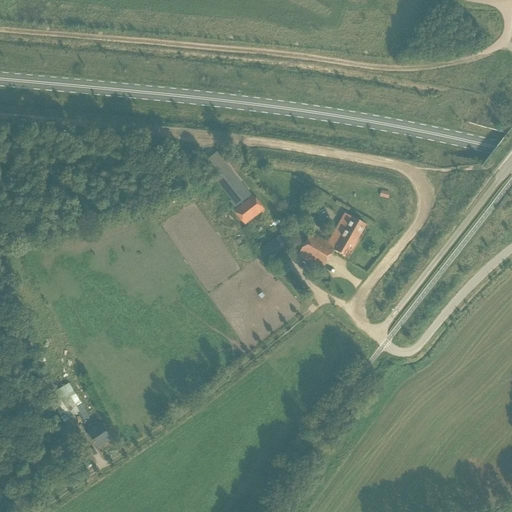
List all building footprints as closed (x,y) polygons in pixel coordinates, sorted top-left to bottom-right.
[(202,163),(230,201),(229,202),(234,208),(250,196),(217,152),(202,163)] [(263,209),(253,198),(234,212),(243,224),(263,209)] [(345,214),(328,243),(310,233),(297,256),(322,270),(333,251),(346,258),(365,225),(345,214)] [(259,250),(263,255),(269,263),(292,247),(287,239),(291,236),(286,229),(281,233),(282,234),(259,250)] [(53,405),(62,421),(84,409),(69,384),(50,395),(56,403),(53,405)] [(100,424),(86,433),(97,448),(110,439),(101,426),(100,424)]
